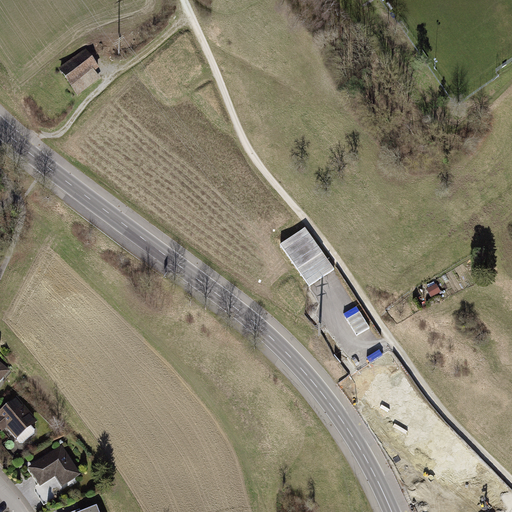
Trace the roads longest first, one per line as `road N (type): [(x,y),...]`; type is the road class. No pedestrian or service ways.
road 1 (track): [(183,0),(248,147),(435,401),(511,482)]
road 2 (primary): [(392,511),(359,446),(298,364),(0,126)]
road 3 (trunk): [(333,511),(316,241),(270,0)]
road 4 (track): [(190,16),(106,83),(64,132),(9,134)]
